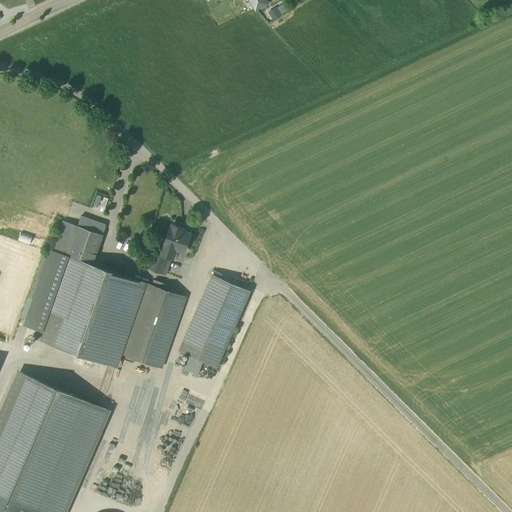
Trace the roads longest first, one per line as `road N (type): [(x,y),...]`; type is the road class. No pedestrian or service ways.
road 1 (track): [(511,15),(165,177)]
road 2 (track): [(0,347),(153,403),(219,231)]
road 3 (track): [(278,288),(503,511)]
road 4 (track): [(204,418),(268,278)]
